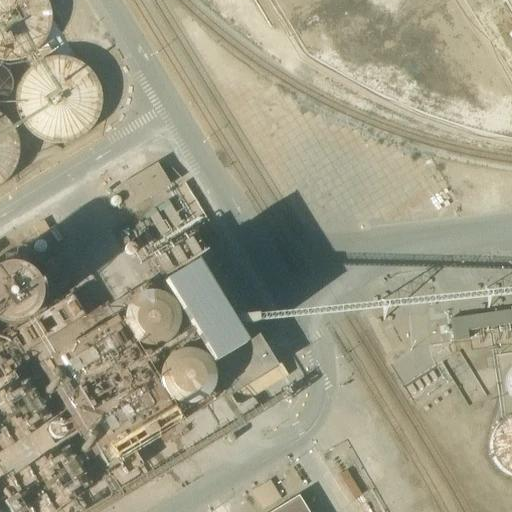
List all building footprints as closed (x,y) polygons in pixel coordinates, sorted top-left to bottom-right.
[(47,18),(46,8),(43,1),(42,0),(0,0),(0,58),(1,59),(6,59),(16,58),(20,56),(27,52),(34,48),(38,42),(43,34),(46,27),(47,18)] [(98,99),(98,98),(97,89),(95,82),(91,75),(85,68),(79,63),(72,60),(65,58),(56,57),(49,58),(41,60),(35,64),(27,70),(23,75),(18,84),(16,93),(16,100),(17,108),(20,116),(24,122),(30,129),(38,135),(45,138),(52,139),(59,139),(66,138),(74,136),(81,132),(87,126),(92,120),(95,114),(97,108),(98,99)] [(17,149),(17,148),(16,140),(14,134),(10,125),(7,121),(0,115),(0,114),(0,181),(2,180),(9,173),(13,166),(16,158),(17,149)] [(156,164),(114,189),(127,211),(169,186),(156,164)] [(274,369),(193,236),(149,263),(229,396),(274,369)] [(38,293),(37,287),(35,280),(32,275),(28,270),(24,268),(18,265),(13,264),(7,263),(2,264),(0,264),(0,321),(4,322),(9,323),(15,322),(21,320),(25,317),(30,313),(33,309),(36,304),(37,299),(38,293)] [(123,341),(161,344),(163,300),(126,298),(123,341)] [(452,339),(511,328),(511,306),(449,319),(452,339)] [(99,337),(98,327),(83,328),(82,326),(58,329),(61,359),(95,355),(94,338),(99,337)] [(45,373),(107,479),(129,466),(67,360),(45,373)] [(511,362),(503,395),(511,397),(511,362)] [(495,475),(511,473),(511,420),(492,422),(495,475)] [(253,490),(261,507),(279,498),(270,481),(253,490)] [(308,511),(300,498),(276,511),(308,511)]
